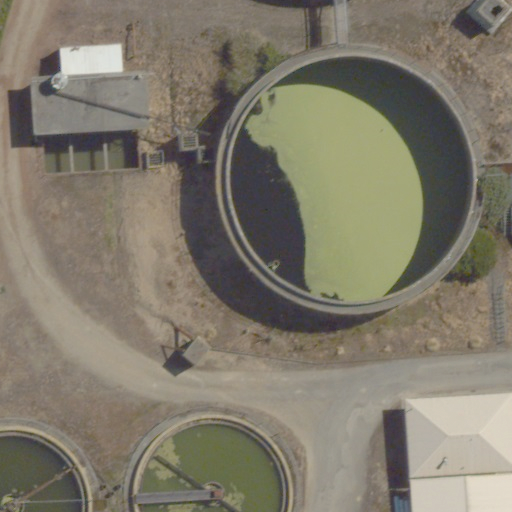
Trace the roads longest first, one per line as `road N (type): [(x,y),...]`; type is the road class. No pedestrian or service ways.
road 1 (track): [(30,0),(3,147),(10,212),(35,281),(62,322),(106,358),(148,376),(283,392),(339,410)]
road 2 (track): [(338,511),(339,410),(380,384),(511,374)]
